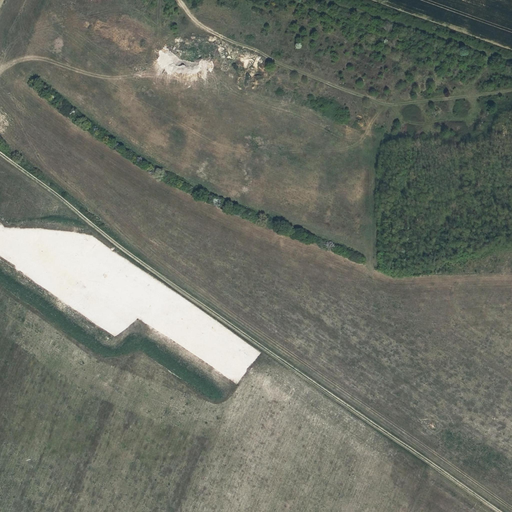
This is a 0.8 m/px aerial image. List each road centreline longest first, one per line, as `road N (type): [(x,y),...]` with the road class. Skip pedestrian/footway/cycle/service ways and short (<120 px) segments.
road 1 (track): [(500,511),(130,257),(0,150)]
road 2 (track): [(180,0),(196,19),(250,47),(388,105),(511,90)]
